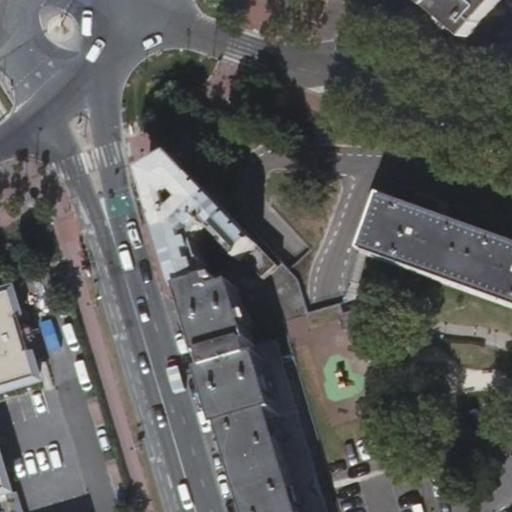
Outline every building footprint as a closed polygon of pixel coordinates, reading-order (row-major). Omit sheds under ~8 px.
[(429,0),(473,37),(504,0),(429,0)] [(227,248),(244,266),(247,262),(260,247),(179,161),(148,179),(183,296),(188,295),(215,287),(202,244),(210,237),(223,252),(227,248)] [(511,244),(434,217),(419,212),(385,200),(368,248),(382,253),(379,261),(447,285),(450,278),(476,288),(474,294),(511,308),(511,244)] [(422,201),(419,212),(434,217),(438,207),(430,204),(422,201)] [(280,268),(260,247),(247,262),(265,282),(280,268)] [(382,253),(368,248),(365,256),(379,261),(382,253)] [(259,282),(244,266),(235,276),(249,291),(259,282)] [(447,285),(474,294),(476,288),(450,278),(447,285)] [(236,280),(215,287),(188,295),(213,378),(210,379),(227,436),(230,435),(253,511),(328,511),(315,468),(277,344),(257,350),(236,280)] [(0,511),(18,511),(0,452),(0,398),(40,386),(32,359),(27,360),(25,354),(35,351),(38,346),(35,338),(31,336),(21,340),(18,331),(22,330),(14,303),(0,306),(0,511)]
